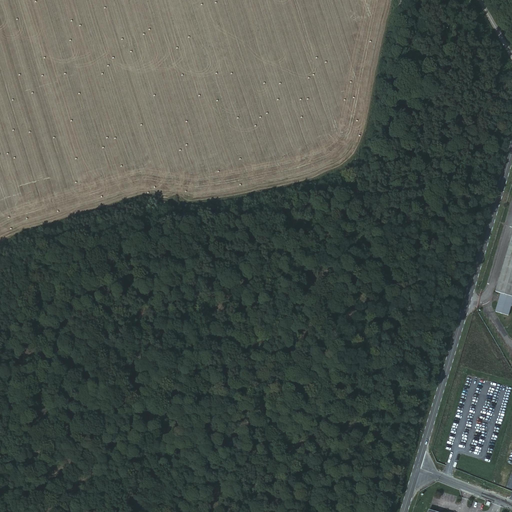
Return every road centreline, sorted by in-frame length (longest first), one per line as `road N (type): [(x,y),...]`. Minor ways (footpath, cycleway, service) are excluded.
road 1 (track): [(0,405),(436,402)]
road 2 (secondary): [(416,468),(511,150)]
